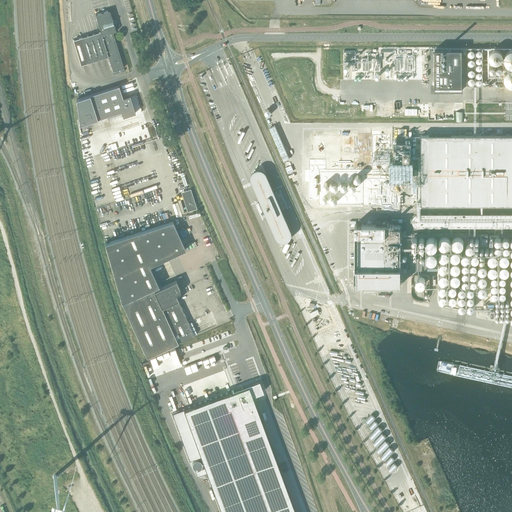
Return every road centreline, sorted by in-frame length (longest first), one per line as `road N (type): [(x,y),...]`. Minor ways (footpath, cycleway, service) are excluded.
road 1 (tertiary): [(371,511),(304,390),(169,65)]
road 2 (tertiary): [(169,65),(214,195),(364,511)]
road 3 (unclassified): [(169,65),(246,37),(511,37)]
road 4 (track): [(101,511),(56,413),(0,223)]
road 5 (unknown): [(320,220),(511,221)]
